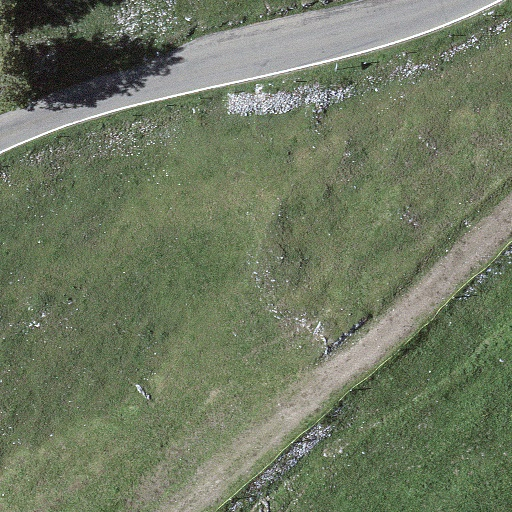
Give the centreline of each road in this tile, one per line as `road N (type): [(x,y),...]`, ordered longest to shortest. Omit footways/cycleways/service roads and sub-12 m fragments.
road 1 (tertiary): [(460,0),(105,95),(0,135)]
road 2 (track): [(184,511),(511,215)]
